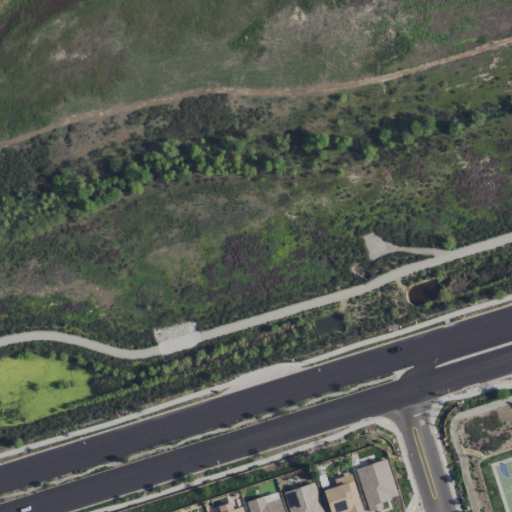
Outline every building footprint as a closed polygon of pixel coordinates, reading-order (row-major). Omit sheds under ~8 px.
[(355,469),(358,482),(383,476),(380,463),(355,469)] [(333,478),(335,486),(322,489),(326,503),(328,503),(330,511),(351,511),(360,510),(350,473),(333,478)] [(283,491),(288,511),(321,511),(313,483),(283,491)] [(282,511),(276,492),(245,501),(248,511),(282,511)] [(242,511),(241,505),(231,508),(229,501),(215,506),(217,510),(209,511),(242,511)]
